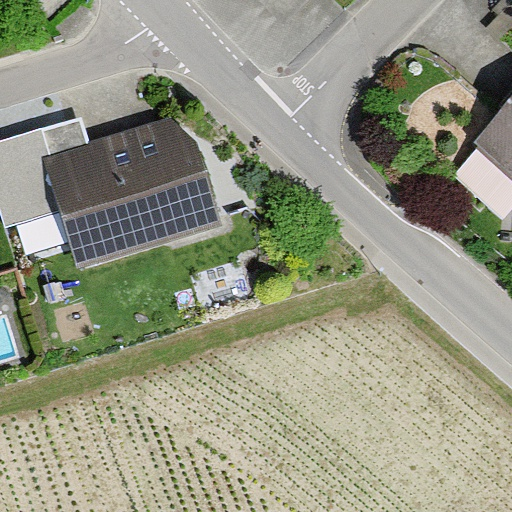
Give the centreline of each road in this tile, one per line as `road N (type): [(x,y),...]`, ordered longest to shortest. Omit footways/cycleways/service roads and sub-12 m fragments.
road 1 (unclassified): [(511,336),(277,133)]
road 2 (residential): [(277,133),(408,0)]
road 3 (residential): [(162,21),(0,91)]
road 4 (unclassified): [(277,133),(162,21)]
